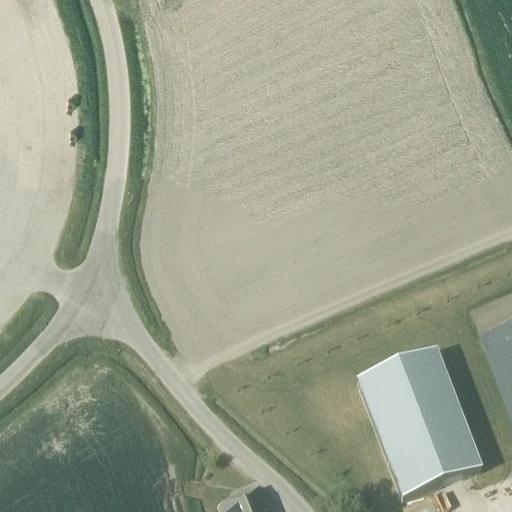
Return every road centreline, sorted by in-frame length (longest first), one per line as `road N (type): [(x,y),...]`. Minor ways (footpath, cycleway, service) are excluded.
road 1 (unclassified): [(300,511),(190,406),(144,343),(80,295)]
road 2 (tertiary): [(80,295),(100,245),(116,156),(117,79),(98,0)]
road 3 (tertiary): [(0,387),(80,295)]
